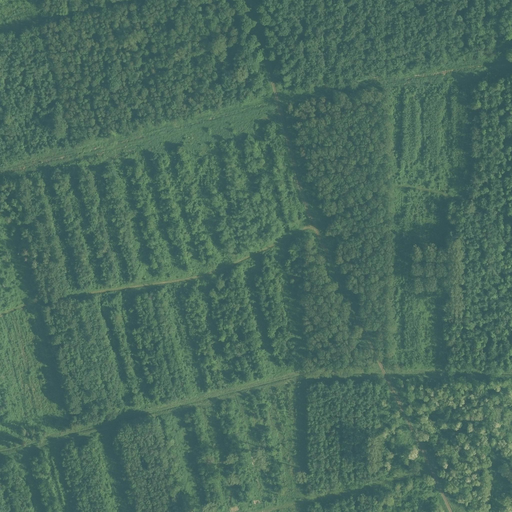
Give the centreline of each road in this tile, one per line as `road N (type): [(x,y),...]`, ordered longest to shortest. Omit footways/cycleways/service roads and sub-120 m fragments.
road 1 (track): [(251,0),(307,211),(450,511)]
road 2 (track): [(0,315),(46,297),(200,276),(312,223)]
road 3 (track): [(0,31),(125,0)]
